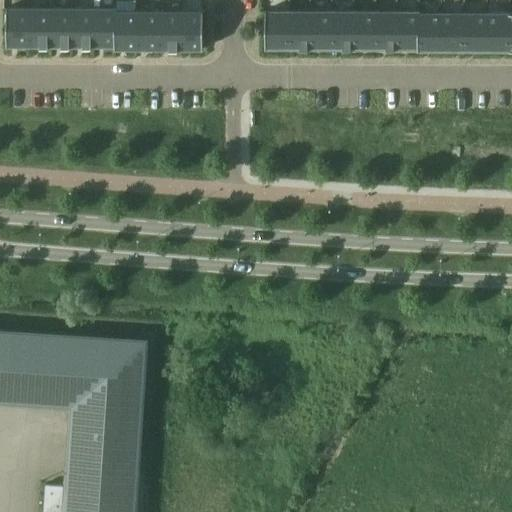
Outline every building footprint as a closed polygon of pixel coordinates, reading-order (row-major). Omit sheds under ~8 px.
[(6,7),(6,46),(29,46),(29,7),(6,7)] [(29,7),(29,46),(50,46),(50,7),(29,7)] [(50,7),(50,46),(72,46),(72,7),(50,7)] [(72,7),(72,46),(93,46),(94,8),(72,7)] [(94,8),(93,46),(114,46),(114,49),(115,49),(115,8),(94,8)] [(115,8),(115,49),(137,49),(137,10),(116,10),(116,8),(115,8)] [(137,10),(137,49),(158,49),(158,10),(137,10)] [(158,10),(158,49),(171,49),(180,49),(180,10),(158,10)] [(180,10),(180,49),(202,49),(202,31),(203,10),(180,10)] [(265,36),(265,48),(288,48),(288,10),(265,10),(265,36)] [(288,10),(288,48),(310,48),(310,10),(288,10)] [(310,10),(310,48),(331,48),(331,10),(310,10)] [(331,10),(331,48),(353,48),(353,10),(345,10),(331,10)] [(353,10),(353,48),(375,48),(375,10),(353,10)] [(375,10),(375,48),(396,48),(396,10),(375,10)] [(396,10),(396,48),(417,48),(417,50),(418,50),(418,11),(396,10)] [(418,11),(418,50),(441,50),(441,12),(422,12),(419,12),(419,10),(418,11)] [(441,12),(441,50),(463,50),(463,12),(441,12)] [(463,12),(463,50),(486,50),(486,12),(463,12)] [(486,12),(486,50),(509,50),(509,12),(486,12)] [(370,161),(411,162),(411,152),(370,151),(370,161)] [(44,483),(42,511),(136,511),(142,430),(67,425),(63,482),(63,485),(61,484),(44,483)]
